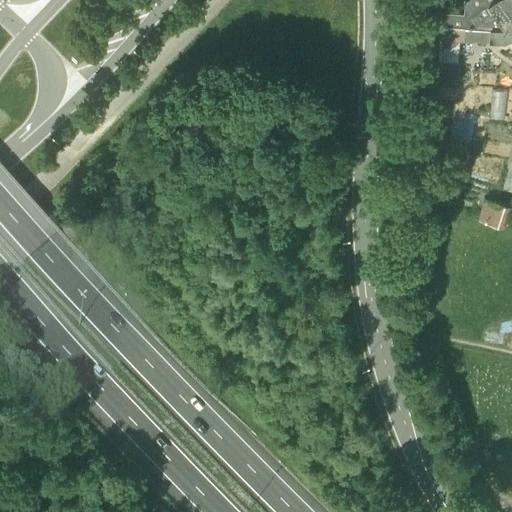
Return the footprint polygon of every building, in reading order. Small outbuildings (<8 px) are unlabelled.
[(440,10),(440,23),(472,25),(475,21),(504,22),(504,20),(511,19),(511,0),(465,0),(464,11),(440,10)] [(480,26),(511,27),(511,19),(504,20),(504,22),(475,21),(472,25),(440,23),(439,37),(479,40),(480,26)] [(511,27),(480,26),(479,40),(510,41),(511,40),(511,27)] [(456,81),(457,59),(437,58),(436,80),(456,81)] [(511,113),(511,87),(497,87),(496,113),(511,113)] [(411,196),(422,198),(432,200),(442,201),(446,177),(436,175),(437,167),(424,165),(416,164),(411,196)] [(509,228),(511,218),(511,205),(486,197),(479,218),(509,228)]
